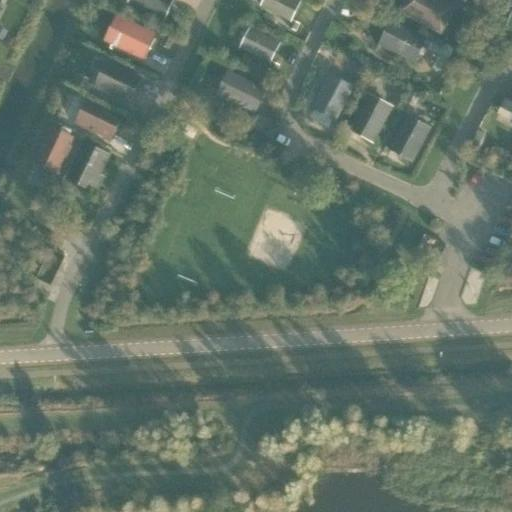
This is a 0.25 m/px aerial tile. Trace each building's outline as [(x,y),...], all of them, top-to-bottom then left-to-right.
[(139,0),(137,5),(165,18),(173,0),(139,0)] [(294,0),(265,0),(262,7),(291,21),(300,3),(294,0)] [(408,0),(402,12),(440,32),(453,8),(437,0),(408,0)] [(471,20),(478,6),(470,2),(463,16),(471,20)] [(177,31),(182,20),(175,17),(171,28),(177,31)] [(144,29),(142,33),(123,23),(114,41),(133,51),(132,54),(145,61),(157,35),(144,29)] [(381,44),(415,61),(426,40),(392,23),(381,44)] [(242,48),(270,62),(279,44),(251,30),(242,48)] [(169,51),(174,42),(164,38),(160,46),(169,51)] [(439,57),(445,44),(435,38),(428,51),(439,57)] [(130,105),(142,80),(109,64),(97,89),(130,105)] [(375,84),(379,76),(371,72),(367,80),(375,84)] [(255,113),(266,91),(229,73),(219,95),(255,113)] [(88,93),(92,82),(77,75),(72,85),(88,93)] [(314,110),(335,121),(353,88),(331,76),(314,110)] [(511,87),(502,108),(511,113),(511,87)] [(414,107),(419,96),(412,92),(406,103),(414,107)] [(352,130),(373,142),(391,108),(370,97),(352,130)] [(104,136),(103,138),(111,141),(122,119),(87,102),(76,124),(93,133),(94,131),(104,136)] [(261,133),(267,122),(252,114),(246,126),(261,133)] [(412,162),(429,129),(408,117),(390,151),(412,162)] [(189,127),(185,136),(193,140),(198,131),(189,127)] [(65,157),(70,147),(71,148),(75,140),(52,130),(35,165),(58,176),(66,158),(65,157)] [(96,193),(104,177),(99,174),(108,155),(83,143),(66,178),(96,193)]
